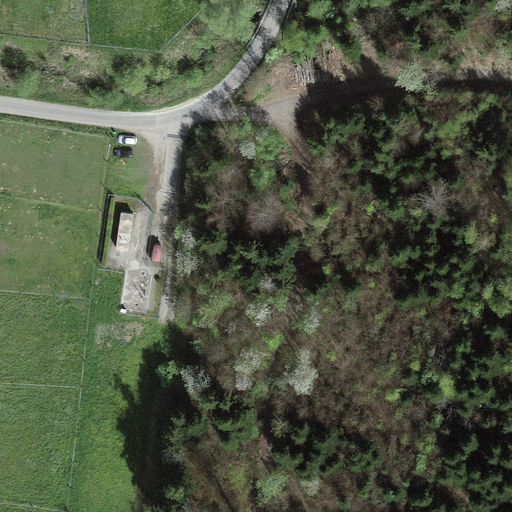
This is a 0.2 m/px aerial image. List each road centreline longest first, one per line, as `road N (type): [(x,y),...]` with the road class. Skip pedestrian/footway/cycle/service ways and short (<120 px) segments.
road 1 (track): [(249,511),(303,223),(282,111)]
road 2 (unclassified): [(282,0),(251,70),(162,121),(0,104)]
road 3 (track): [(511,85),(374,84),(282,111),(180,114)]
